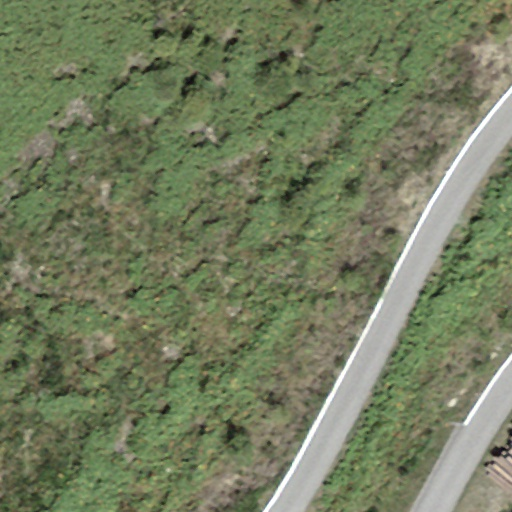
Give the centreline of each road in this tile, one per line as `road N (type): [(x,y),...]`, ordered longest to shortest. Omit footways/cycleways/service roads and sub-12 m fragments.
road 1 (unclassified): [(511,111),(459,169),(275,511)]
road 2 (unclassified): [(426,511),(511,390)]
